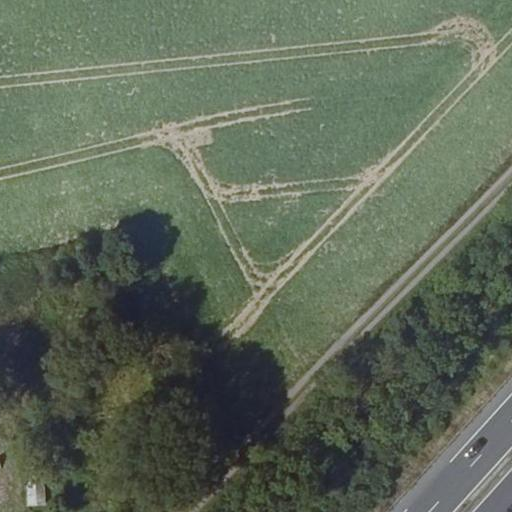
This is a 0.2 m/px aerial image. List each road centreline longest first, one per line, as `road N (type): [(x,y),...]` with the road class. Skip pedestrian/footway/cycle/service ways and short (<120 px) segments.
road 1 (track): [(511,187),(189,511)]
road 2 (trunk): [(511,422),(431,511)]
